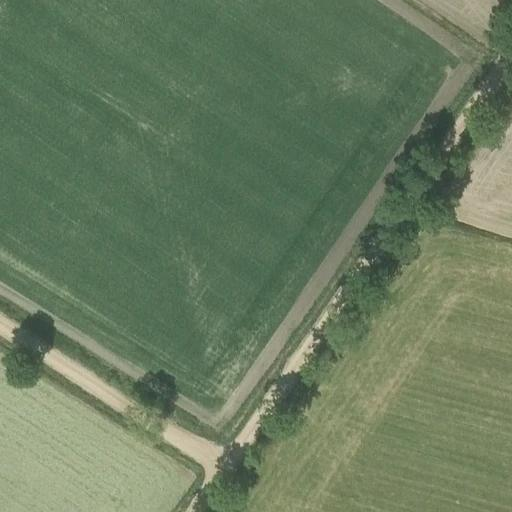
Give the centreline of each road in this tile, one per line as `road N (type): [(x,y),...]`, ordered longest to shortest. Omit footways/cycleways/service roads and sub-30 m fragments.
road 1 (track): [(222,469),(511,49)]
road 2 (track): [(222,469),(0,326)]
